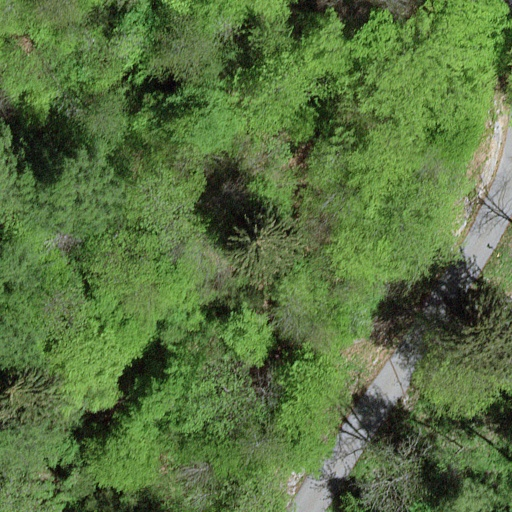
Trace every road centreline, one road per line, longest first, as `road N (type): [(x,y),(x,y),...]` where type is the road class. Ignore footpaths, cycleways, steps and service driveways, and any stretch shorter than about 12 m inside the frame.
road 1 (track): [(308,511),(444,307)]
road 2 (track): [(444,307),(511,187)]
